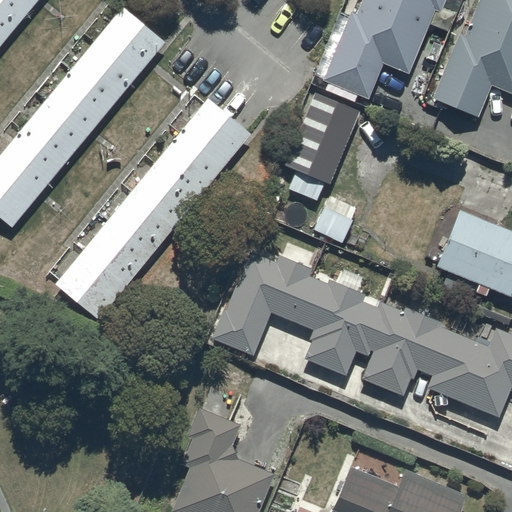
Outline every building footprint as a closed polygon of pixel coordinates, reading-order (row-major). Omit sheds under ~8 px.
[(129,0),(122,0),(0,134),(0,214),(7,221),(173,39),(129,0)] [(0,0),(0,41),(38,0),(0,0)] [(441,0),(359,0),(356,10),(349,7),(321,76),(367,95),(382,59),(408,69),(417,48),(425,51),(432,33),(424,29),(434,4),(439,6),(441,0)] [(511,0),(477,0),(463,32),(458,30),(432,93),(477,111),(490,80),(511,88),(511,0)] [(342,170),(367,108),(317,87),(291,149),(342,170)] [(211,90),(51,270),(99,312),(259,132),(211,90)] [(327,192),(312,224),(342,238),(357,206),(327,192)] [(511,227),(459,206),(435,261),(478,278),(474,287),(485,291),(488,284),(511,292),(511,227)] [(253,350),(269,307),(312,325),(307,335),(310,337),(303,355),(344,373),(355,348),(367,353),(359,373),(403,391),(410,375),(413,377),(417,366),(430,372),(425,383),(496,413),(508,386),(511,388),(511,330),(494,324),(488,341),(437,322),(439,317),(437,317),(441,307),(412,296),(408,305),(402,303),(401,307),(378,299),(376,304),(360,298),(363,290),(328,277),(326,281),(308,274),(312,264),(278,251),(275,257),(250,247),(228,305),(224,304),(213,335),(253,350)] [(189,463),(171,506),(184,511),(255,511),(274,470),(237,454),(231,440),(238,421),(200,404),(188,431),(191,432),(180,459),(189,463)] [(454,511),(464,488),(403,464),(397,480),(350,461),(332,507),(344,511),(454,511)]
